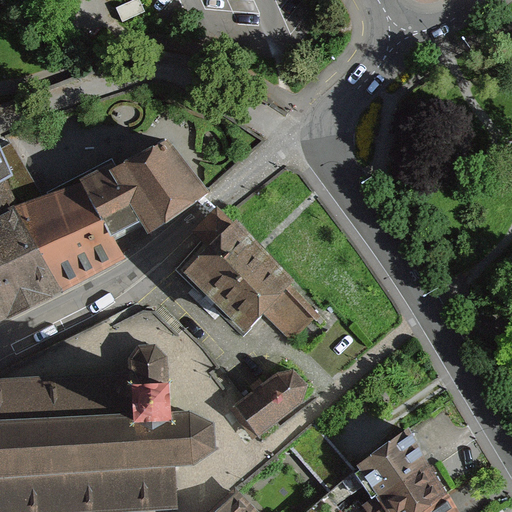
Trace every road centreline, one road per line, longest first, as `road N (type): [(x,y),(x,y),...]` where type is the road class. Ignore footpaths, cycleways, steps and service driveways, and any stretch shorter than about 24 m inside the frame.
road 1 (residential): [(324,138),(277,152),(148,265),(0,340)]
road 2 (residential): [(324,138),(329,161),(511,450)]
road 3 (residential): [(324,138),(157,69),(134,70),(0,125)]
road 4 (residential): [(400,37),(329,120),(324,138)]
